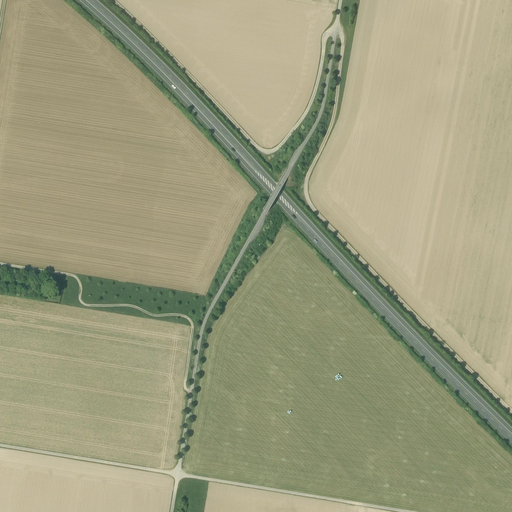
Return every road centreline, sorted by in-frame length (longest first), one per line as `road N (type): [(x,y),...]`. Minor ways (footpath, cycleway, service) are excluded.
road 1 (trunk): [(87,0),(511,436)]
road 2 (track): [(341,0),(321,114),(201,333),(172,511)]
road 3 (track): [(511,412),(307,199),(307,179),(336,108),(344,40),(336,30)]
road 4 (track): [(403,511),(0,446)]
road 5 (track): [(110,0),(263,152),(303,116),(323,40),(336,30)]
